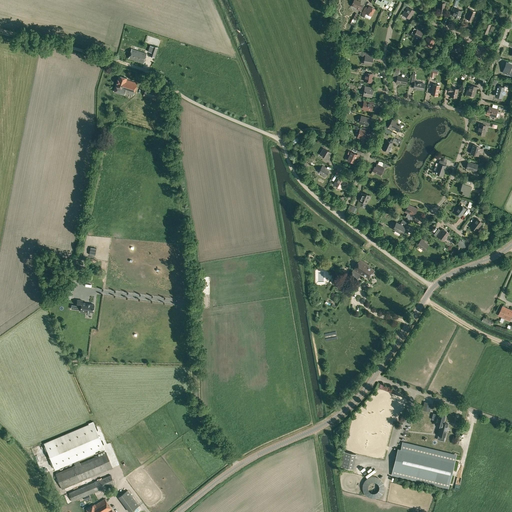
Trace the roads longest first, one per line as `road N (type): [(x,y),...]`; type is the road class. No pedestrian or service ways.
road 1 (track): [(270,135),(328,511)]
road 2 (secondary): [(178,511),(241,463),(339,414),(374,377),(432,286)]
road 3 (unclassified): [(340,217),(304,186),(276,138),(105,56)]
